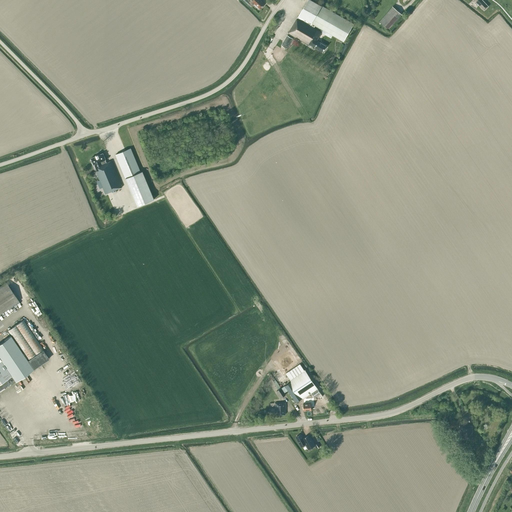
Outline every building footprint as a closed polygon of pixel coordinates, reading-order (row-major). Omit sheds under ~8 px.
[(250,0),(252,1),(260,9),(264,5),(259,0),(250,0)] [(321,6),(311,0),(307,0),(288,33),(309,45),(309,44),(323,52),(326,46),(317,40),(321,33),(331,38),(333,35),(343,41),(353,23),(322,5),(321,6)] [(488,6),(482,0),(472,0),(474,2),(475,1),(476,2),(475,2),(476,4),(477,3),(484,10),(488,6)] [(388,30),(402,15),(392,7),(379,22),(388,30)] [(287,49),(293,39),(287,36),(282,46),(287,49)] [(140,172),(131,148),(115,155),(137,207),(154,200),(142,172),(140,172)] [(106,163),(105,160),(103,153),(91,158),(93,165),(94,164),(97,171),(96,171),(105,194),(122,187),(111,161),(106,163)] [(0,314),(19,301),(6,283),(0,286),(0,314)] [(43,349),(23,320),(8,330),(15,341),(14,341),(10,336),(0,343),(0,390),(10,384),(9,383),(14,380),(15,382),(33,370),(33,369),(48,358),(43,350),(27,361),(17,345),(27,360),(43,349)] [(304,370),(300,364),(286,373),(286,375),(291,382),(285,386),(296,402),(302,398),(303,399),(311,393),(314,398),(320,393),(317,388),(311,379),(305,370),(304,370)] [(281,388),(278,389),(276,391),(281,398),(285,395),(281,388)] [(310,400),(310,399),(305,399),(305,401),(305,403),(303,404),(303,411),(311,410),(311,403),(310,403),(310,400)] [(285,415),(284,409),(285,408),(285,402),(275,403),(275,409),(269,409),(269,411),(268,411),(268,412),(269,412),(269,414),(275,413),(276,413),(277,415),(285,415)] [(472,433),(472,426),(461,426),(461,432),(461,433),(460,433),(459,434),(459,438),(460,439),(463,439),(472,438),(471,433),(472,433)] [(303,439),(301,434),(295,437),(301,446),(305,444),(308,449),(315,446),(309,435),(303,439)]
